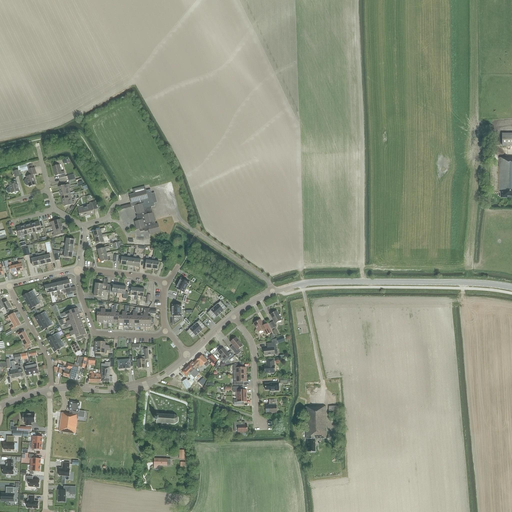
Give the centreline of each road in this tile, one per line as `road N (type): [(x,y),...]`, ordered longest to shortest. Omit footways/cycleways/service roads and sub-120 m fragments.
road 1 (tertiary): [(232,316),(273,290),(302,283),(511,287)]
road 2 (tertiary): [(51,389),(127,389),(165,375),(187,356)]
road 3 (residential): [(166,330),(93,332),(78,269)]
road 4 (residential): [(51,389),(45,511)]
